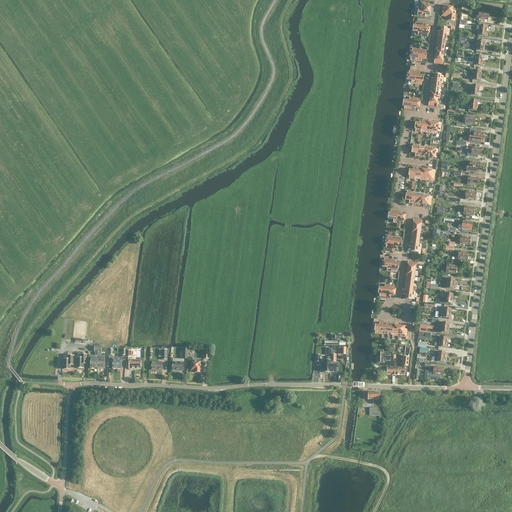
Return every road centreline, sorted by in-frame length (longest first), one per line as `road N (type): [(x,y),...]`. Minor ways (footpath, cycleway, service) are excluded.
road 1 (unclassified): [(62,489),(72,385),(465,388)]
road 2 (unclassified): [(465,388),(511,39)]
